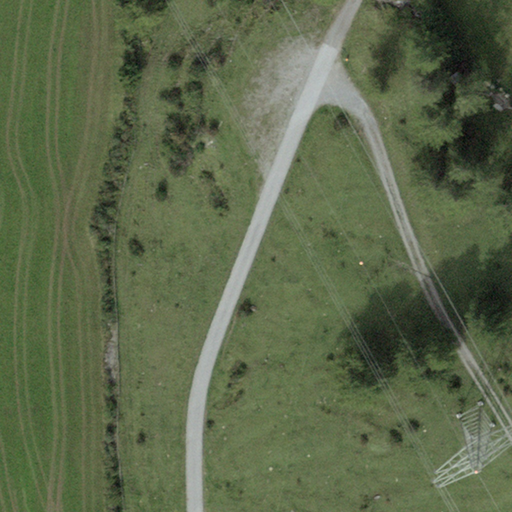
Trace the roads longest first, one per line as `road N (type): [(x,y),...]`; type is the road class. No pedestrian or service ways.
road 1 (track): [(319,79),(197,386),(193,511)]
road 2 (track): [(319,79),(359,109),(426,282),(511,426)]
